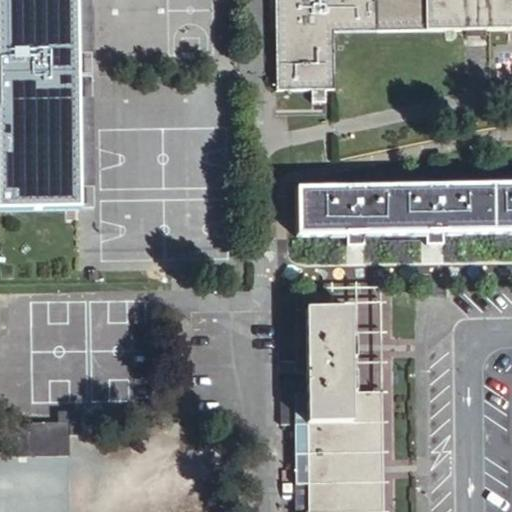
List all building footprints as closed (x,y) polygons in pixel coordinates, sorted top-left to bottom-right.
[(0,0),(0,208),(79,209),(75,0),(0,0)] [(511,0),(274,0),(275,85),(311,85),(324,85),(334,85),(333,30),(511,28),(511,0)] [(324,85),(311,85),(311,97),(324,97),(324,85)] [(511,192),(292,195),(293,243),(343,242),(343,248),(358,248),(358,242),(425,240),(425,247),(440,247),(440,240),(511,238),(511,192)] [(369,511),(382,511),(380,294),(330,295),(330,316),(350,316),(351,399),(368,399),(369,511)] [(295,511),(369,511),(368,399),(351,399),(350,316),(330,316),(278,317),(279,368),(296,368),(300,368),(301,380),(306,380),(306,388),(280,388),(280,432),(294,431),(295,511)] [(67,425),(7,425),(7,458),(68,457),(67,425)]
